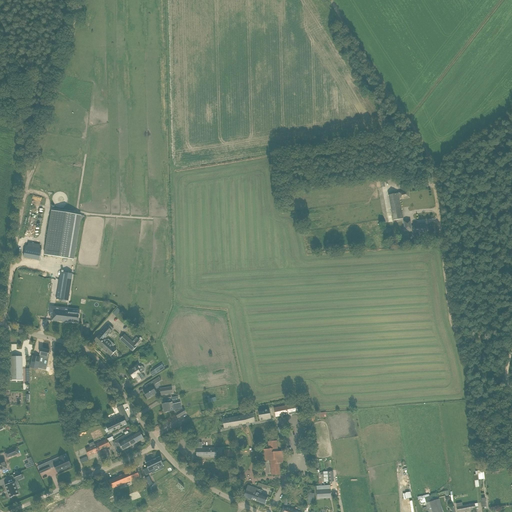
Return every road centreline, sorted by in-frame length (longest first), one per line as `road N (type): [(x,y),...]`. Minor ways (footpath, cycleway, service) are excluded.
road 1 (track): [(328,0),(407,118),(501,0)]
road 2 (track): [(407,118),(432,173),(450,321),(476,336),(511,315)]
road 3 (residential): [(157,443),(84,348),(0,324)]
road 4 (track): [(28,179),(79,0)]
road 5 (residential): [(13,511),(157,443)]
road 6 (track): [(28,179),(1,325)]
road 7 (track): [(0,53),(17,101),(28,179)]
road 8 (residential): [(259,511),(194,477),(157,443)]
